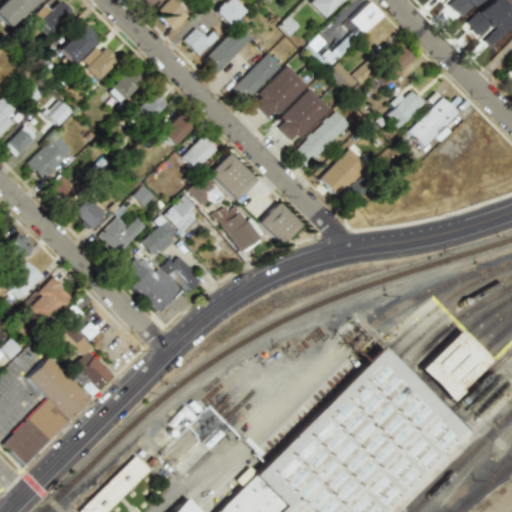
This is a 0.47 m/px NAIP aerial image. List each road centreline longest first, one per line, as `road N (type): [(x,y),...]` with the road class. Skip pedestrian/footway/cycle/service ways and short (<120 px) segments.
road 1 (tertiary): [(511,214),(329,255),(263,281),(210,315),(7,511)]
road 2 (residential): [(351,251),(107,0)]
road 3 (residential): [(169,352),(0,180)]
road 4 (residential): [(511,120),(395,0)]
